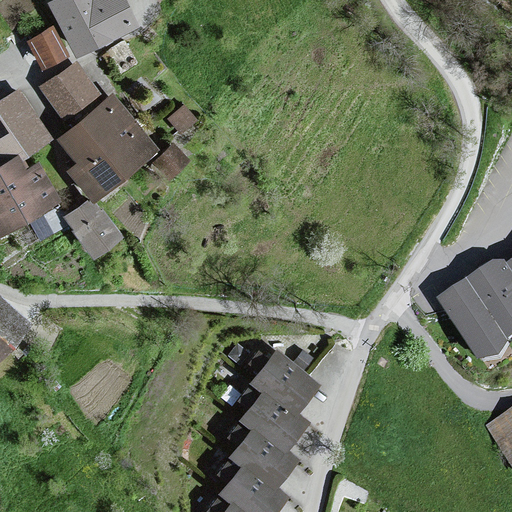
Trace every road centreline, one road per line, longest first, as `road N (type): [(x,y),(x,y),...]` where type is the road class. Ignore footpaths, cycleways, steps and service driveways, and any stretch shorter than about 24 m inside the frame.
road 1 (residential): [(368,334),(459,193),(473,140),(462,88),(395,0)]
road 2 (residential): [(368,334),(278,310),(20,299),(0,290)]
road 3 (residential): [(144,0),(155,16),(0,94)]
road 4 (residential): [(358,360),(314,511)]
